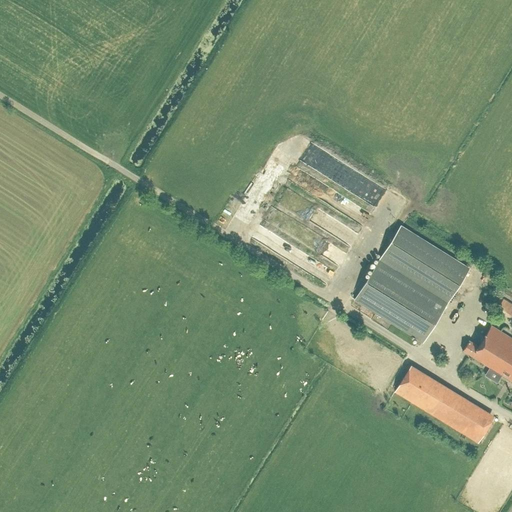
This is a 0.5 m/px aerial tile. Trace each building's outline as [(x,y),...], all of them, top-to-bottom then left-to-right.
[(306,168),(314,148),(302,143),(294,163),(306,168)] [(289,175),(295,167),(289,163),(283,171),(289,175)] [(228,214),(244,224),(262,194),(265,196),(273,181),(269,179),(269,178),(258,172),(255,177),(250,174),(244,184),(245,184),(228,214)] [(295,196),(289,208),(350,242),(356,230),(295,196)] [(271,217),(275,207),(268,204),(264,214),(271,217)] [(423,342),(470,267),(401,224),(354,299),(423,342)] [(298,226),(295,236),(302,238),(306,229),(298,226)] [(496,309),(511,318),(511,302),(503,298),(496,309)] [(511,338),(491,325),(480,344),(471,338),(463,350),(511,380),(511,338)] [(358,355),(366,361),(372,354),(365,347),(358,355)] [(438,388),(441,383),(410,365),(407,369),(394,391),(425,409),(438,388)] [(486,502),(498,495),(489,479),(477,486),(486,502)]
